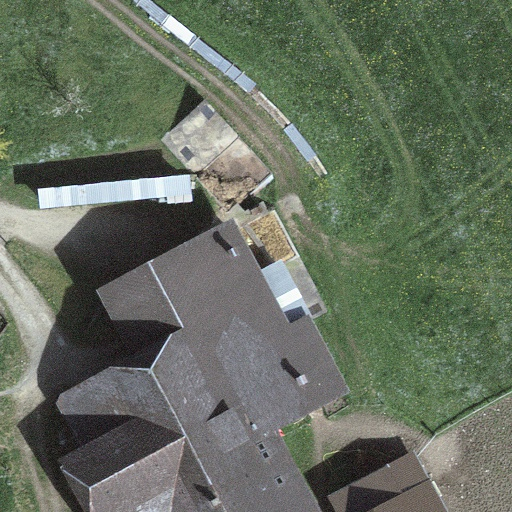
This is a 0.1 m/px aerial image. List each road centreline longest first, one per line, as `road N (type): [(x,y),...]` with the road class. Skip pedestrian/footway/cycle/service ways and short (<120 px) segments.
road 1 (track): [(0,263),(65,361),(39,373),(45,511)]
road 2 (track): [(123,241),(0,224)]
